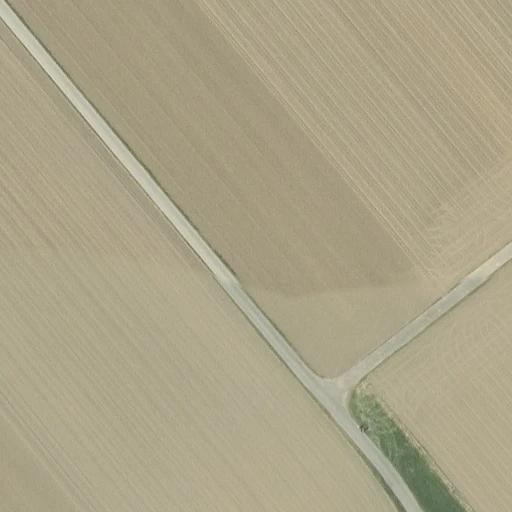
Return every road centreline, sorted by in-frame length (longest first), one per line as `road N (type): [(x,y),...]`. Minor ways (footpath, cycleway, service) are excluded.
road 1 (track): [(0,9),(323,393)]
road 2 (track): [(511,249),(323,393)]
road 3 (track): [(420,511),(323,393)]
